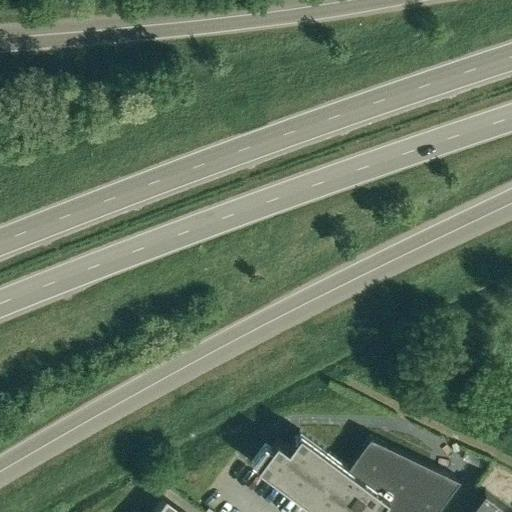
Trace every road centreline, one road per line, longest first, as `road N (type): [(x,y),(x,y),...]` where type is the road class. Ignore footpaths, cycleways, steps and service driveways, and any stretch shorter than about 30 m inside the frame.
road 1 (trunk): [(0,469),(167,370),(511,201)]
road 2 (trunk): [(511,59),(0,246)]
road 3 (trunk): [(0,307),(296,192),(511,121)]
road 4 (trunk): [(401,0),(0,45)]
